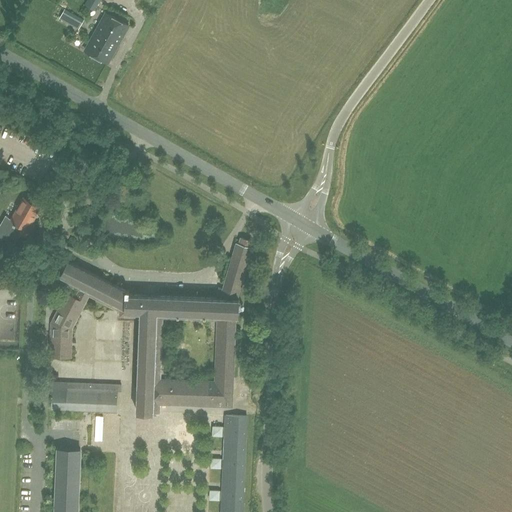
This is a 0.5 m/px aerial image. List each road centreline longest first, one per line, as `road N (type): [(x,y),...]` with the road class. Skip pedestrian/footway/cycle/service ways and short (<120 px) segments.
road 1 (secondary): [(302,223),(0,52)]
road 2 (unclassified): [(269,511),(276,283),(302,223)]
road 3 (unclassified): [(302,223),(321,189),(336,127),(429,0)]
road 4 (secondary): [(511,342),(302,223)]
